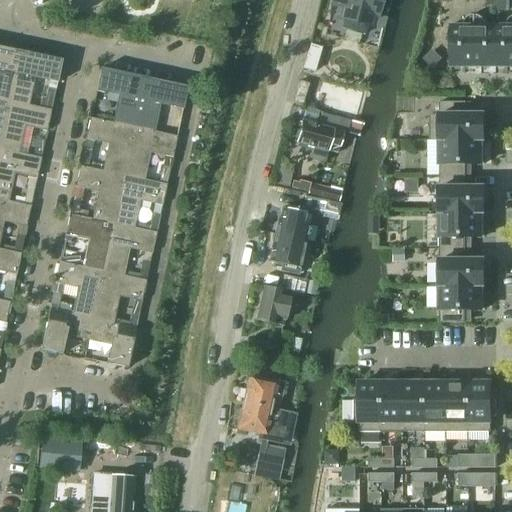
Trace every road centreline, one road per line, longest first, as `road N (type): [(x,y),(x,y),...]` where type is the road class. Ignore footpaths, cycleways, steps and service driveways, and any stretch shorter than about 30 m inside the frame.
road 1 (residential): [(196,511),(251,198),(303,0)]
road 2 (residential): [(12,401),(80,49)]
road 3 (residential): [(378,361),(511,364)]
road 4 (residential): [(80,49),(198,75)]
